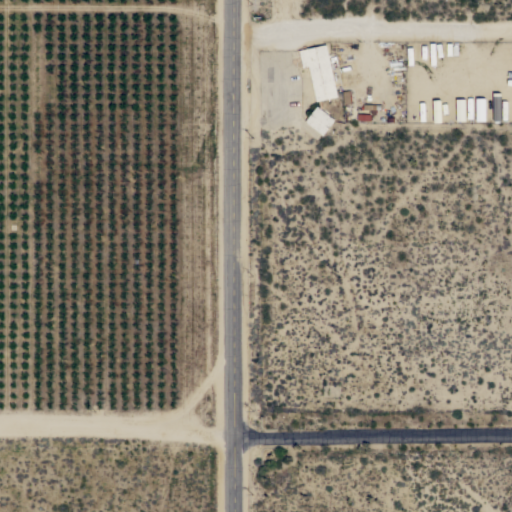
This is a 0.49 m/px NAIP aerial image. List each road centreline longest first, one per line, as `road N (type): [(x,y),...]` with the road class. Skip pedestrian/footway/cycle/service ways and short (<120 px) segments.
road 1 (tertiary): [(233,0),(234,511)]
road 2 (residential): [(233,27),(511,28)]
road 3 (residential): [(234,434),(511,434)]
road 4 (track): [(0,427),(234,434)]
